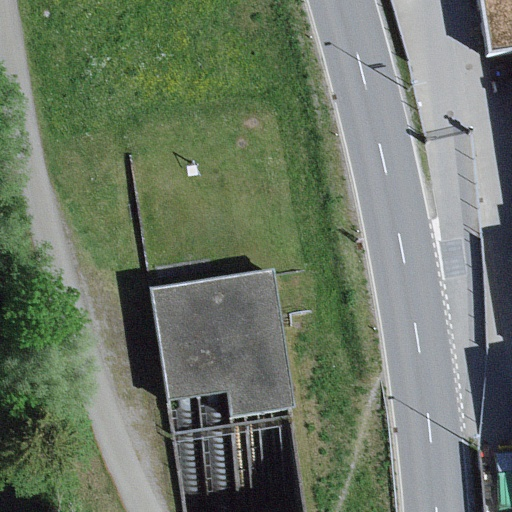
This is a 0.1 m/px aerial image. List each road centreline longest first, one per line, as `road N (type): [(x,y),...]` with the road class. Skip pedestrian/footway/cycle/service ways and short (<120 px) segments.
road 1 (track): [(156,511),(118,430),(2,0)]
road 2 (unclassified): [(436,511),(399,237),(341,0)]
